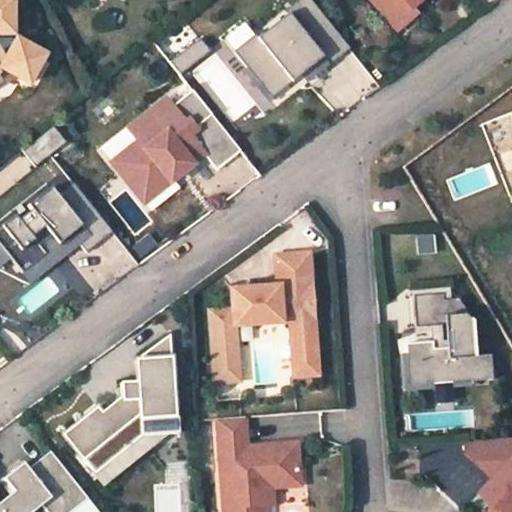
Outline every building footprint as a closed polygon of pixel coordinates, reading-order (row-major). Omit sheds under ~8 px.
[(0,0),(0,75),(25,89),(41,61),(12,45),(11,49),(5,39),(9,40),(9,0),(0,0)] [(298,0),(286,11),(288,14),(297,26),(318,9),(310,0),(298,0)] [(370,0),(397,30),(416,14),(411,8),(420,0),(370,0)] [(256,35),(234,52),(272,99),(301,76),(322,58),(329,66),(350,49),(318,9),(297,26),(288,14),(258,38),(256,35)] [(200,39),(184,51),(194,64),(210,51),(200,39)] [(184,51),(169,63),(180,75),(194,64),(184,51)] [(322,58),(301,76),(307,83),(329,66),(322,58)] [(141,141),(115,161),(143,198),(170,177),(172,180),(175,177),(173,175),(185,166),(187,168),(190,166),(188,163),(202,153),(216,170),(240,151),(192,91),(172,105),(168,99),(133,126),(131,128),(141,141)] [(113,162),(115,161),(141,141),(131,128),(133,126),(131,123),(101,146),(113,162)] [(53,127),(38,139),(51,155),(66,143),(53,127)] [(38,139),(23,151),(36,167),(51,155),(38,139)] [(170,177),(143,198),(142,199),(150,210),(178,188),(172,180),(170,177)] [(15,216),(0,227),(0,245),(11,259),(22,273),(46,254),(39,246),(52,236),(61,248),(74,238),(79,245),(86,253),(112,232),(73,183),(57,195),(51,187),(27,206),(31,210),(18,220),(15,216)] [(46,254),(22,273),(30,284),(79,245),(74,238),(61,248),(52,236),(39,246),(46,254)] [(432,238),(417,239),(418,254),(433,253),(432,238)] [(0,267),(11,259),(0,245),(0,267)] [(314,342),(308,254),(275,256),(278,291),(267,292),(267,287),(230,290),(232,310),(209,311),(215,382),(238,381),(234,326),(289,321),(291,343),(314,342)] [(443,300),(450,299),(450,292),(398,296),(400,328),(431,326),(432,342),(433,351),(447,350),(446,341),(442,341),(441,325),(445,325),(443,300)] [(443,300),(445,325),(441,325),(442,341),(446,341),(447,350),(433,351),(432,342),(405,344),(406,354),(407,354),(409,385),(470,381),(470,382),(492,380),(490,355),(475,357),(473,322),(459,298),(450,299),(443,300)] [(169,335),(135,360),(137,382),(120,383),(121,398),(127,405),(108,421),(102,413),(97,407),(62,435),(93,474),(141,437),(141,438),(168,436),(176,435),(169,335)] [(317,375),(314,342),(291,343),(294,377),(317,375)] [(127,405),(121,398),(102,413),(108,421),(127,405)] [(244,417),(216,419),(223,511),(265,511),(265,505),(264,487),(272,487),(271,475),(299,473),(297,443),(255,446),(256,456),(247,457),(247,447),(244,417)] [(141,437),(93,474),(103,487),(168,436),(141,438),(141,437)] [(511,511),(511,437),(465,441),(466,455),(493,479),(479,494),(492,506),(490,511),(511,511)] [(255,446),(247,447),(247,457),(256,456),(255,446)] [(0,511),(32,511),(41,505),(46,511),(71,511),(88,499),(50,452),(28,470),(23,464),(3,480),(14,492),(0,503),(0,511)] [(299,473),(271,475),(272,487),(300,485),(299,473)] [(272,487),(264,487),(265,505),(273,504),(272,487)] [(98,511),(88,499),(71,511),(98,511)]
